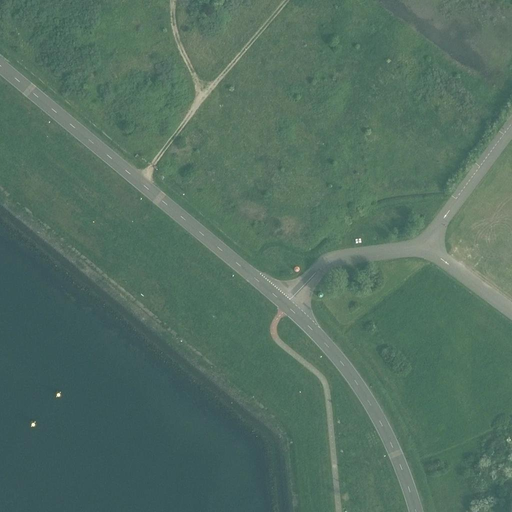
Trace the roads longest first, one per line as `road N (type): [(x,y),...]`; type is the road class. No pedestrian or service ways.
road 1 (tertiary): [(414,511),(381,425),(323,341),(0,66)]
road 2 (track): [(145,187),(201,99),(287,0)]
